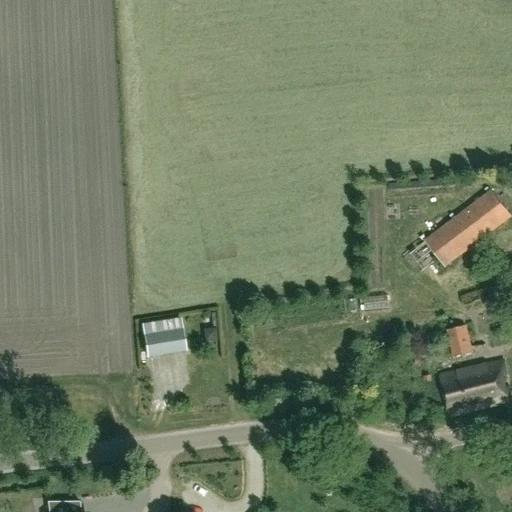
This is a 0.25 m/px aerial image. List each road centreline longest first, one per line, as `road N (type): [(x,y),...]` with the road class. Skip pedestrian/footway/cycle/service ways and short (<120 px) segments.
road 1 (unclassified): [(156,446),(317,429),(398,448)]
road 2 (unclassified): [(0,465),(156,446)]
